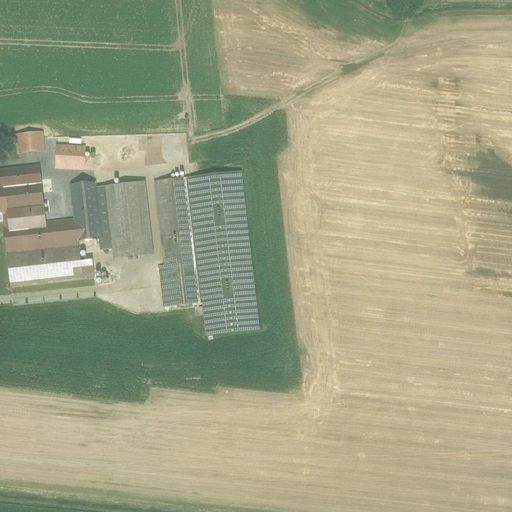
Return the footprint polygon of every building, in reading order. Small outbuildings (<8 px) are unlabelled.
[(17,137),(18,156),(44,155),(43,135),(17,137)] [(55,150),(56,171),(87,170),(85,148),(55,150)] [(43,172),(4,174),(5,187),(44,185),(43,172)] [(153,185),(168,309),(207,304),(211,336),(265,329),(247,174),(153,185)] [(7,230),(12,290),(98,282),(95,241),(112,240),(113,260),(155,256),(149,185),(107,189),(107,188),(73,191),(75,224),(7,230)] [(0,214),(47,212),(46,188),(0,190),(0,214)]
